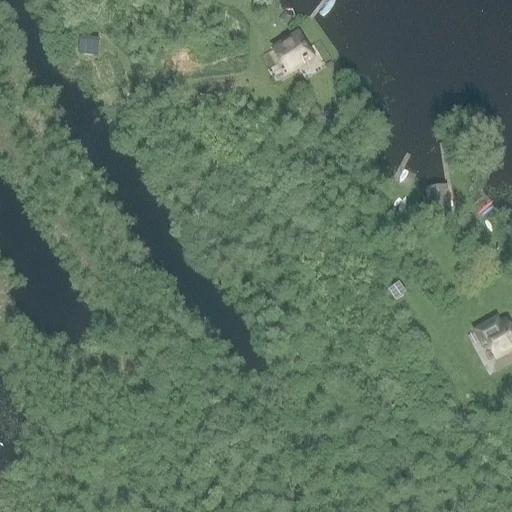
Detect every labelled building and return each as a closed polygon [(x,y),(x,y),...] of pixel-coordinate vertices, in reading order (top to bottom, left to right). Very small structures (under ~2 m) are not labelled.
[(289,77),(303,68),(317,58),(298,31),(271,51),(289,77)] [(80,37),(78,55),(97,57),(99,40),(80,37)] [(447,186),(425,190),(430,222),(452,219),(447,186)] [(391,294),(396,302),(407,294),(401,286),(391,294)] [(489,347),(497,363),(511,354),(511,329),(507,320),(501,323),(498,318),(474,331),(484,350),(489,347)]
